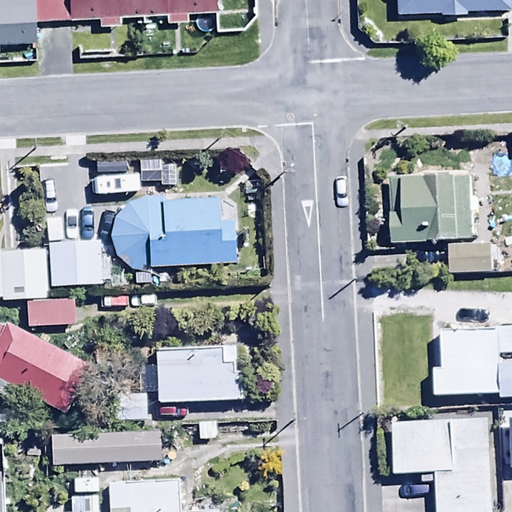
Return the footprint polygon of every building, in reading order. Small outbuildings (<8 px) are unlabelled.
[(0,0),(0,48),(36,48),(36,21),(98,21),(98,28),(120,28),(120,20),(164,20),(164,26),(185,26),(185,14),(213,14),(213,2),(223,2),(223,0),(0,0)] [(511,0),(392,0),(393,15),(509,12),(509,1),(511,0)] [(57,165),(38,167),(40,191),(60,189),(57,165)] [(470,178),(390,179),(391,246),(471,246),(470,178)] [(215,221),(215,202),(151,200),(127,206),(110,223),(107,239),(113,261),(129,272),(146,268),(231,268),(231,221),(215,221)] [(97,244),(48,245),(49,288),(98,287),(97,244)] [(447,248),(446,274),(493,275),(494,249),(447,248)] [(44,254),(0,255),(0,302),(46,301),(44,254)] [(73,302),(24,305),(25,330),(75,326),(73,302)] [(0,399),(4,401),(10,391),(63,418),(89,367),(0,321),(0,399)] [(498,366),(498,355),(511,354),(511,329),(441,332),(442,369),(433,369),(434,399),(499,396),(498,366)] [(153,350),(155,406),(240,403),(239,374),(234,374),(233,347),(153,350)] [(511,365),(501,366),(498,366),(499,396),(500,402),(511,401),(511,365)] [(106,397),(106,424),(147,424),(147,401),(144,401),(144,397),(106,397)] [(491,511),(488,419),(393,423),(395,476),(422,475),(422,486),(435,485),(436,511),(491,511)] [(48,437),(49,468),(157,464),(156,433),(48,437)] [(106,511),(217,511),(187,511),(178,511),(178,482),(106,485),(106,511)] [(97,511),(98,498),(69,499),(69,511),(97,511)]
